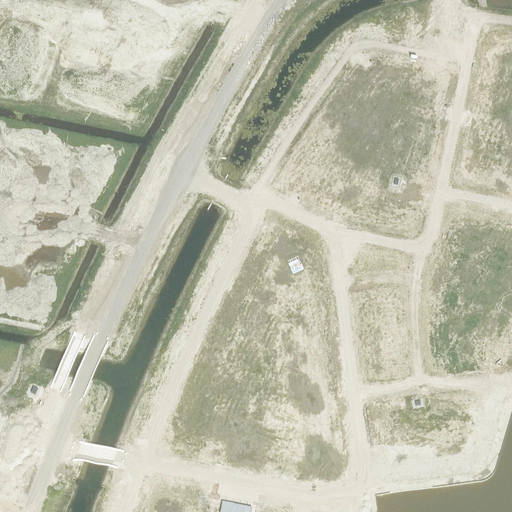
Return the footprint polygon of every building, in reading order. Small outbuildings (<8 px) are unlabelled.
[(486,29),(480,60),(488,62),(491,46),(498,47),(500,30),(486,29)] [(500,30),(498,47),(510,48),(511,32),(500,30)] [(376,51),(373,64),(391,68),(394,55),(376,51)] [(396,55),(392,74),(405,76),(408,58),(396,55)] [(354,57),(343,71),(354,79),(365,64),(362,62),(354,57)] [(405,76),(404,79),(416,81),(421,60),(408,58),(405,76)] [(421,60),(416,81),(428,84),(432,63),(421,60)] [(432,63),(428,84),(440,86),(444,65),(432,63)] [(444,65),(440,86),(452,89),(456,67),(444,65)] [(342,73),(335,83),(352,96),(360,86),(342,73)] [(476,73),(474,84),(493,88),(495,77),(476,73)] [(335,83),(327,93),(343,105),(345,106),(352,96),(335,83)] [(474,84),(471,95),(490,99),(493,88),(474,84)] [(327,93),(320,103),(336,115),(343,105),(327,93)] [(471,95),(469,106),(488,110),(490,99),(471,95)] [(374,111),(380,102),(371,96),(366,106),(374,111)] [(320,103),(313,114),(329,125),(336,115),(320,103)] [(469,106),(467,117),(486,121),(488,110),(469,106)] [(428,112),(425,124),(444,128),(447,116),(428,112)] [(311,116),(304,127),(323,139),(329,128),(311,116)] [(467,117),(464,129),(484,133),(486,121),(467,117)] [(425,124),(423,136),(442,140),(444,128),(425,124)] [(304,127),(298,137),(316,149),(323,139),(304,127)] [(464,129),(462,140),(481,144),(484,133),(464,129)] [(423,136),(421,148),(439,152),(442,140),(423,136)] [(298,137),(291,147),(310,159),(316,149),(298,137)] [(462,140),(460,151),(479,155),(481,144),(462,140)] [(291,147),(285,158),(301,168),(303,169),(310,159),(291,147)] [(421,148),(418,160),(437,163),(439,152),(421,148)] [(460,151),(458,162),(477,166),(479,155),(460,151)] [(285,158),(278,169),(295,179),(301,168),(285,158)] [(418,160),(416,172),(435,176),(437,163),(418,160)] [(458,162),(455,173),(475,177),(477,166),(458,162)] [(277,171),(267,186),(279,193),(288,178),(277,171)] [(455,173),(453,185),(472,189),(475,177),(455,173)] [(421,175),(417,193),(431,196),(434,177),(421,175)] [(496,175),(492,194),(503,196),(507,177),(496,175)] [(511,177),(507,177),(503,196),(511,197),(511,177)] [(335,203),(332,216),(350,220),(352,207),(335,203)] [(443,204),(439,223),(450,225),(454,207),(443,204)] [(351,224),(351,226),(363,229),(367,210),(355,207),(351,224)] [(454,207),(450,225),(461,227),(464,209),(454,207)] [(464,209),(461,227),(471,229),(475,211),(464,209)] [(367,210),(363,229),(375,231),(379,212),(367,210)] [(475,211),(471,229),(481,231),(485,213),(475,211)] [(379,212),(375,231),(387,234),(390,214),(379,212)] [(485,213),(481,231),(492,233),(496,215),(485,213)] [(390,214),(387,234),(399,236),(400,231),(403,217),(390,214)] [(408,214),(406,227),(423,231),(426,217),(408,214)] [(265,218),(260,229),(276,237),(282,240),(284,237),(278,233),(281,227),(265,218)] [(260,229),(255,239),(271,247),(277,250),(279,247),(273,244),(276,237),(260,229)] [(255,239),(249,249),(265,257),(272,261),(274,257),(267,254),(271,247),(255,239)] [(249,249),(244,259),(260,267),(264,261),(270,264),(272,261),(265,257),(249,249)] [(428,256),(426,267),(445,271),(447,260),(428,256)] [(244,259),(239,269),(255,277),(258,271),(265,274),(267,271),(260,267),(244,259)] [(426,267),(424,278),(443,281),(445,271),(426,267)] [(239,269),(233,279),(250,288),(253,281),(259,284),(261,281),(255,277),(239,269)] [(424,278),(422,288),(441,292),(443,281),(424,278)] [(233,279),(228,290),(244,298),(248,291),(254,294),(256,291),(250,288),(233,279)] [(302,293),(295,294),(295,298),(302,297),(320,295),(319,284),(301,286),(302,293)] [(422,288),(420,298),(438,302),(441,292),(422,288)] [(226,294),(221,305),(238,313),(244,316),(246,312),(239,309),(242,302),(226,294)] [(302,297),(295,298),(296,302),(299,302),(303,301),(304,308),(322,306),(320,295),(302,297)] [(420,298),(419,304),(420,317),(439,314),(438,305),(438,302),(420,298)] [(221,305),(216,316),(233,323),(239,326),(241,322),(235,319),(238,313),(221,305)] [(304,308),(297,309),(297,313),(304,312),(305,319),(323,316),(322,306),(304,308)] [(439,314),(420,317),(422,327),(440,325),(439,314)] [(216,316),(212,326),(228,333),(235,336),(236,333),(230,330),(233,323),(216,316)] [(306,325),(299,326),(299,330),(306,329),(324,327),(323,316),(305,319),(306,325)] [(511,321),(506,320),(503,331),(511,333),(511,321)] [(440,325),(422,327),(423,338),(442,335),(440,325)] [(212,326),(207,336),(223,344),(226,337),(233,340),(235,336),(228,333),(212,326)] [(306,329),(299,330),(300,334),(307,333),(308,341),(326,338),(324,327),(306,329)] [(386,328),(354,332),(361,388),(418,381),(414,348),(389,351),(386,328)] [(511,333),(503,331),(499,341),(511,345),(511,333)] [(442,335),(423,338),(424,348),(443,346),(442,335)] [(207,336),(202,347),(219,354),(222,347),(228,350),(230,347),(223,344),(207,336)] [(511,345),(499,341),(496,352),(511,356),(511,345)] [(443,346),(424,348),(426,359),(444,356),(443,346)] [(202,347),(197,357),(214,365),(217,358),(224,361),(225,357),(219,354),(202,347)] [(310,361),(303,362),(304,366),(311,365),(329,362),(327,351),(309,354),(310,361)] [(511,356),(496,352),(490,372),(511,370),(511,368),(511,356)] [(444,356),(426,359),(427,369),(446,367),(444,356)] [(197,357),(192,368),(209,375),(212,368),(219,371),(220,368),(214,365),(197,357)] [(311,365),(304,366),(304,370),(311,369),(312,375),(330,373),(329,362),(311,365)] [(446,367),(427,369),(428,380),(447,378),(446,367)] [(190,373),(186,384),(203,390),(209,393),(211,389),(204,387),(207,379),(190,373)] [(313,382),(306,383),(306,387),(313,386),(332,384),(330,373),(312,375),(313,382)] [(186,384),(182,394),(198,401),(205,404),(207,400),(200,397),(203,390),(186,384)] [(313,386),(306,387),(307,391),(314,390),(315,397),(333,395),(332,384),(313,386)] [(182,394),(177,405),(194,412),(200,414),(201,414),(202,411),(196,408),(198,401),(182,394)] [(474,397),(442,401),(445,432),(449,464),(486,460),(502,405),(474,396),(474,397)] [(314,403),(306,404),(307,408),(314,407),(315,414),(333,412),(332,401),(314,403)] [(177,405),(173,415),(190,422),(193,415),(199,418),(201,414),(200,414),(194,412),(177,405)] [(315,414),(308,415),(308,419),(315,418),(316,424),(334,422),(333,412),(315,414)] [(173,415),(169,426),(186,433),(189,426),(195,429),(197,425),(190,422),(173,415)] [(316,424),(309,425),(309,429),(317,428),(317,434),(335,432),(334,422),(316,424)] [(169,426),(165,437),(178,442),(182,443),(184,437),(191,439),(192,435),(186,433),(169,426)] [(317,434),(310,435),(311,439),(318,438),(319,444),(337,442),(335,432),(317,434)] [(165,437),(160,448),(177,454),(180,447),(187,450),(188,446),(182,443),(178,442),(165,437)] [(212,446),(208,464),(219,466),(223,448),(224,441),(220,440),(219,447),(212,446)] [(223,448),(219,466),(230,468),(233,450),(227,449),(228,442),(224,441),(223,448)] [(319,444),(312,445),(312,449),(319,448),(320,454),(338,452),(337,442),(319,444)] [(233,450),(230,468),(240,470),(244,453),(245,445),(241,445),(240,452),(233,450)] [(244,453),(240,470),(251,473),(255,455),(248,453),(249,446),(245,445),(244,453)] [(265,457),(261,475),(272,477),(276,459),(277,452),(273,451),(272,458),(265,457)] [(276,459),(272,477),(283,479),(287,461),(280,460),(281,453),(277,452),(276,459)] [(320,454),(313,455),(313,459),(320,458),(321,464),(339,462),(338,452),(320,454)] [(287,461),(283,479),(294,481),(298,463),(290,462),(292,455),(288,454),(287,461)] [(321,464),(314,465),(315,469),(322,468),(322,475),(341,472),(339,462),(321,464)] [(322,475),(315,475),(316,479),(323,479),(324,485),(342,483),(341,472),(322,475)]
